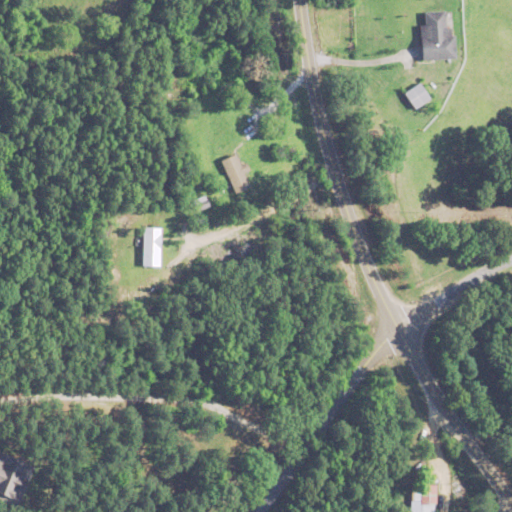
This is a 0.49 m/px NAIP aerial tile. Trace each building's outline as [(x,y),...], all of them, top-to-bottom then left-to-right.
[(422,58),(456,57),(455,25),(447,25),(447,10),(425,11),(425,23),(420,23),(422,58)] [(404,92),(415,108),(431,97),(420,81),(404,92)] [(221,160),(234,193),(250,187),(244,171),(248,170),(245,163),(241,165),(236,154),(221,160)] [(161,265),(161,226),(143,226),(143,265),(161,265)] [(413,511),(436,511),(436,483),(421,483),(421,494),(413,494),(413,511)]
